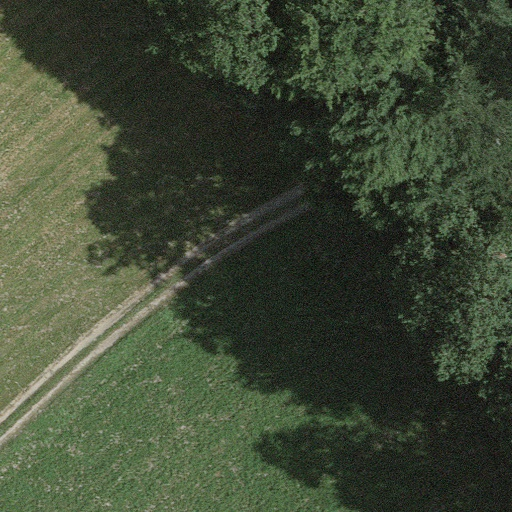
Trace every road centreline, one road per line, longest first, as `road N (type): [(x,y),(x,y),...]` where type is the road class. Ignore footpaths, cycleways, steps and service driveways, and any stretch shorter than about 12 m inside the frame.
road 1 (track): [(511,146),(389,161),(221,246),(112,325),(0,430)]
road 2 (track): [(511,284),(498,257),(389,161)]
